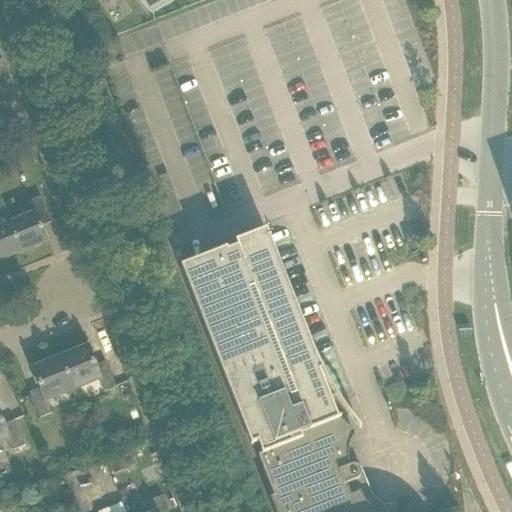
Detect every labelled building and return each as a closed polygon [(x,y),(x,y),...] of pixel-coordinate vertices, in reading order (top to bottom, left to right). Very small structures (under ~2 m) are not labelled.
[(134,0),(150,18),(180,0),(134,0)] [(265,194),(298,182),(246,40),(216,51),(226,79),(236,75),(240,86),(254,123),(241,127),(265,194)] [(173,66),(202,154),(209,152),(206,144),(217,141),(191,61),(173,66)] [(163,228),(185,220),(167,174),(159,178),(167,200),(162,202),(154,179),(145,183),(163,228)] [(40,227),(50,223),(40,198),(28,203),(32,212),(7,222),(19,251),(44,241),(45,242),(46,242),(40,227)] [(7,222),(3,213),(0,214),(0,259),(19,251),(7,222)] [(339,419),(337,419),(265,237),(183,269),(252,446),(256,444),(260,455),(257,457),(273,498),(269,499),(273,511),(374,511),(369,509),(365,504),(362,500),(360,495),(355,482),(356,482),(357,481),(358,480),(359,479),(359,478),(360,476),(360,475),(360,474),(359,472),(359,471),(358,470),(357,469),(356,468),(355,467),(353,467),(352,467),(350,467),(349,468),(347,462),(347,456),(347,450),(349,444),(351,439),(354,436),(339,421),(340,420),(339,419)] [(105,362),(94,367),(86,347),(85,348),(86,349),(60,360),(73,392),(99,381),(104,392),(115,387),(105,362)] [(46,403),(73,392),(60,360),(33,371),(32,369),(31,370),(39,389),(29,393),(40,419),(51,415),(46,403)] [(13,421),(3,425),(0,419),(0,442),(6,440),(11,452),(24,447),(13,421)] [(114,471),(138,466),(135,453),(111,458),(114,471)] [(167,511),(161,497),(149,502),(152,508),(142,511),(167,511)] [(132,499),(101,511),(136,511),(137,511),(132,499)]
